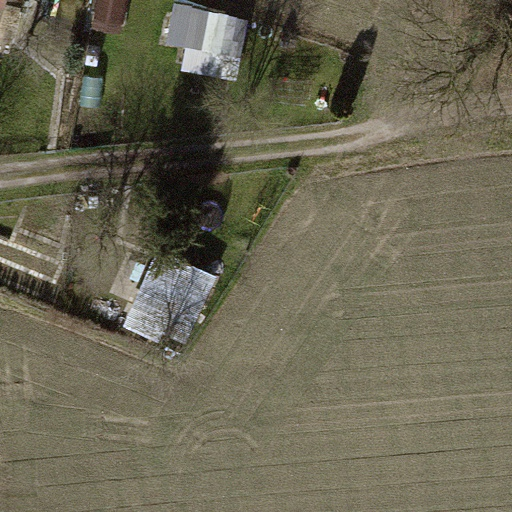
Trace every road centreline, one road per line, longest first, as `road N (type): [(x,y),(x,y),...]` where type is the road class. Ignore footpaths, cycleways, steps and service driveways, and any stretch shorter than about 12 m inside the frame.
road 1 (track): [(0,176),(342,141)]
road 2 (track): [(342,141),(511,105)]
road 3 (track): [(385,0),(342,141)]
